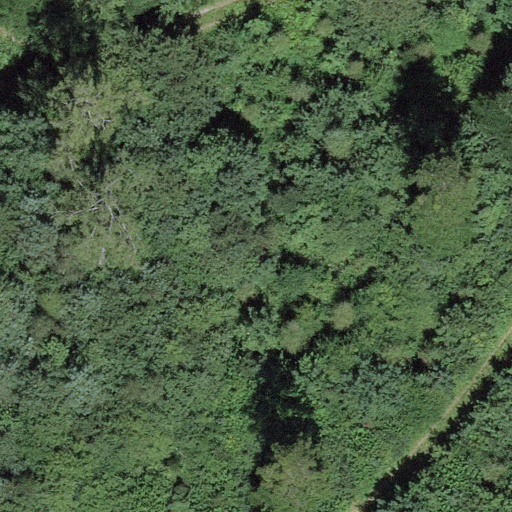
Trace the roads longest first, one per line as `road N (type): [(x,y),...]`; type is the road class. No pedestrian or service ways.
road 1 (track): [(0,86),(270,0)]
road 2 (track): [(511,345),(365,511)]
